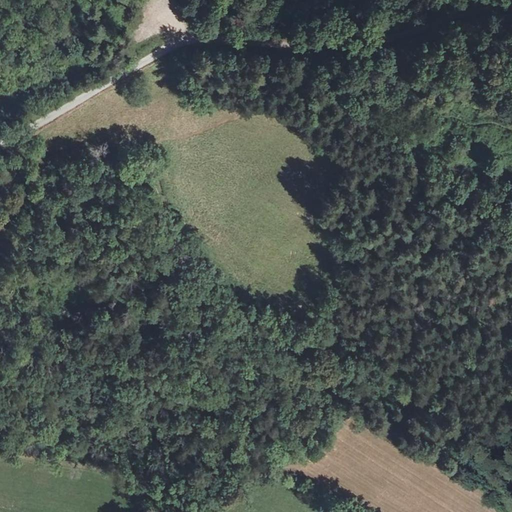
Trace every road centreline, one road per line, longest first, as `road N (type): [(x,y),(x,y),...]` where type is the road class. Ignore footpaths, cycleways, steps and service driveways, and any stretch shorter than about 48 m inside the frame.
road 1 (unclassified): [(0,140),(189,36),(355,42),(510,0)]
road 2 (track): [(173,3),(126,46),(79,73),(0,101)]
